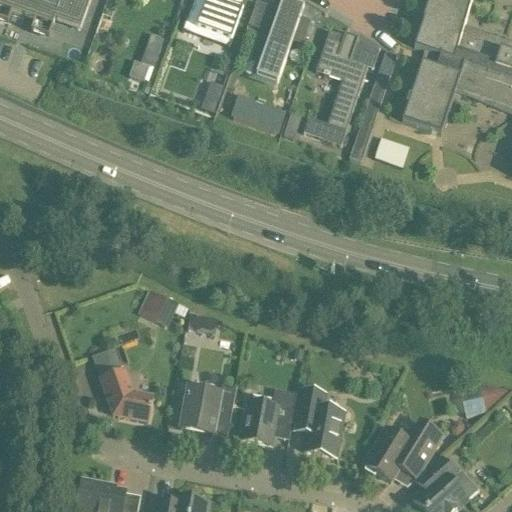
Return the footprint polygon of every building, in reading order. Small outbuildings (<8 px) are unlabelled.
[(0,0),(0,16),(78,42),(91,0),(0,0)] [(232,45),(247,0),(226,0),(224,7),(204,0),(194,0),(184,27),(232,45)] [(511,47),(464,31),(472,0),(429,0),(422,23),(423,24),(414,52),(429,58),(426,69),(421,67),(402,126),(441,139),(456,94),(481,103),(488,82),(508,89),(502,110),(511,113),(511,47)] [(303,47),(310,26),(299,22),(303,12),(281,5),(278,14),(269,11),(261,32),(270,36),(255,77),(277,85),(292,43),(303,47)] [(329,45),(326,44),(315,76),(323,78),(322,80),(328,82),(329,80),(342,85),(327,129),(308,122),(303,137),(341,150),(367,72),(368,70),(350,64),(356,49),(343,44),(342,45),(330,40),(329,45)] [(361,166),(397,58),(385,55),(349,162),(361,166)] [(298,132),(301,121),(290,118),(287,128),(298,132)] [(183,321),(188,312),(149,294),(138,318),(167,331),(173,317),(183,321)] [(148,426),(153,400),(133,396),(125,374),(100,382),(113,419),(148,426)] [(227,439),(236,391),(222,388),(221,398),(188,392),(180,432),(213,439),(213,437),(227,439)] [(486,418),(510,395),(479,388),(486,418)] [(291,429),(297,399),(275,395),(272,411),(248,406),(241,444),(272,450),(276,426),(291,429)] [(336,462),(344,418),(323,414),(325,399),(302,395),(294,434),(308,437),(305,456),(336,462)] [(383,438),(364,470),(391,487),(399,475),(414,485),(420,480),(425,472),(444,441),(419,425),(406,446),(386,434),(383,438)] [(457,478),(442,462),(415,486),(423,495),(413,504),(419,511),(459,511),(478,495),(460,475),(457,478)] [(122,511),(125,496),(108,492),(109,488),(82,483),(76,511),(122,511)] [(209,511),(210,507),(173,500),(171,507),(156,504),(154,511),(209,511)]
